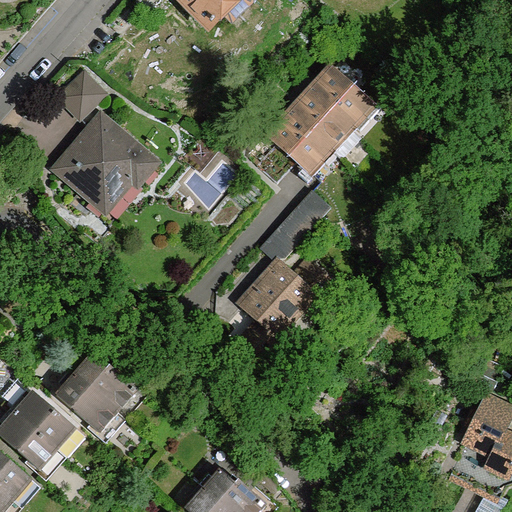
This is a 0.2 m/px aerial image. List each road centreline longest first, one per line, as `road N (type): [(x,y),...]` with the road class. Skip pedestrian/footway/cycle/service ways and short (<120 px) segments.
road 1 (residential): [(0,217),(21,218),(268,441),(377,511)]
road 2 (residential): [(86,0),(0,92)]
